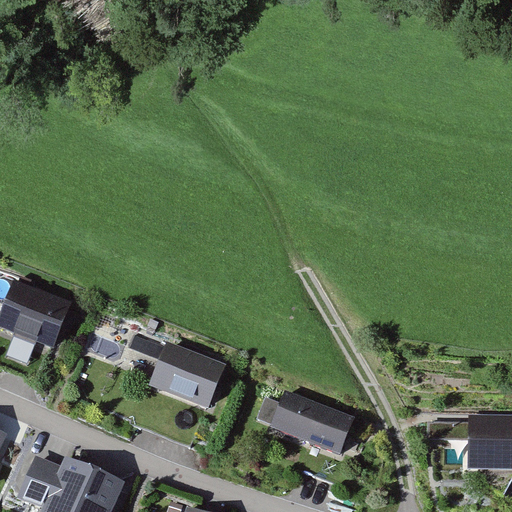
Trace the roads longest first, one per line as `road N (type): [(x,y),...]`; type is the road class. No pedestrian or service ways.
road 1 (track): [(133,0),(267,190),(301,270),(395,435),(410,511)]
road 2 (residential): [(0,399),(150,466),(285,511)]
